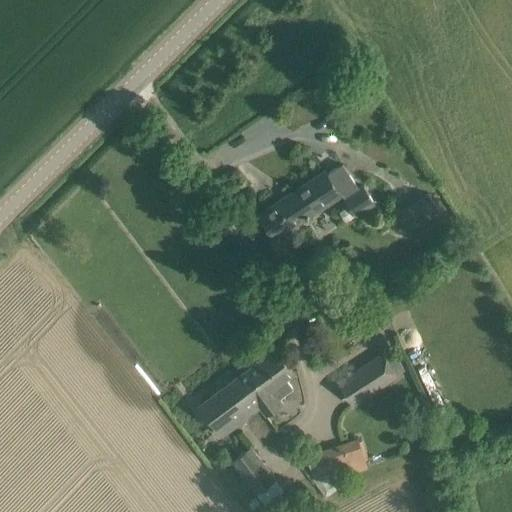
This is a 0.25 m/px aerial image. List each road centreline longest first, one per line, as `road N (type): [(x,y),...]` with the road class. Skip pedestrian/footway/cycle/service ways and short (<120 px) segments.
road 1 (residential): [(133,92),(276,278),(320,419)]
road 2 (unclassified): [(0,224),(133,92)]
road 3 (unclassified): [(133,92),(225,0)]
